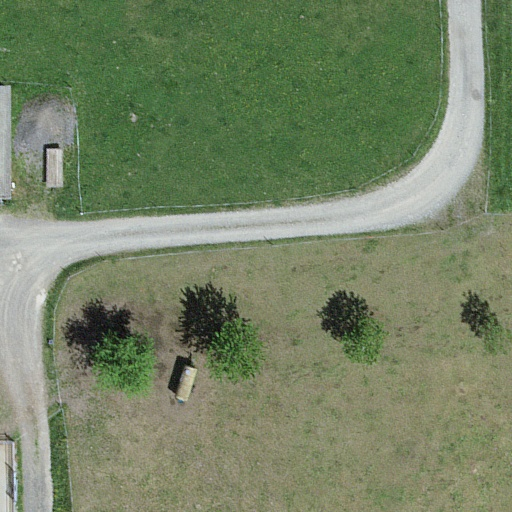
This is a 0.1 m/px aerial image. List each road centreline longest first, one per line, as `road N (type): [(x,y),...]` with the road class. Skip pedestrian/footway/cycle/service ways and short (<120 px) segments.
road 1 (track): [(464,0),(463,112),(416,184),(325,213),(38,258)]
road 2 (track): [(38,258),(43,511)]
